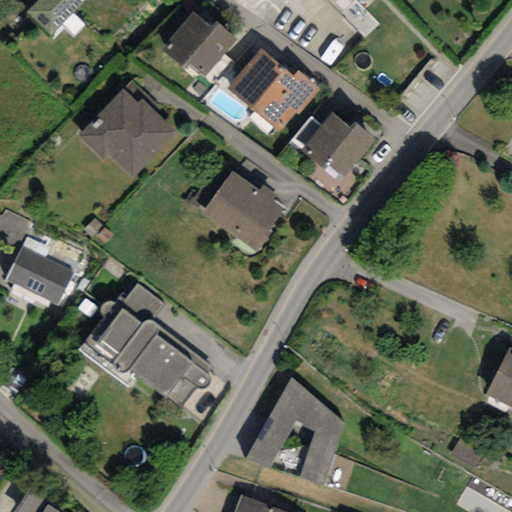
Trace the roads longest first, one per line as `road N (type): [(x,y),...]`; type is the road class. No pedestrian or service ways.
road 1 (residential): [(511,28),(329,257),(176,511)]
road 2 (unknown): [(357,221),(122,66)]
